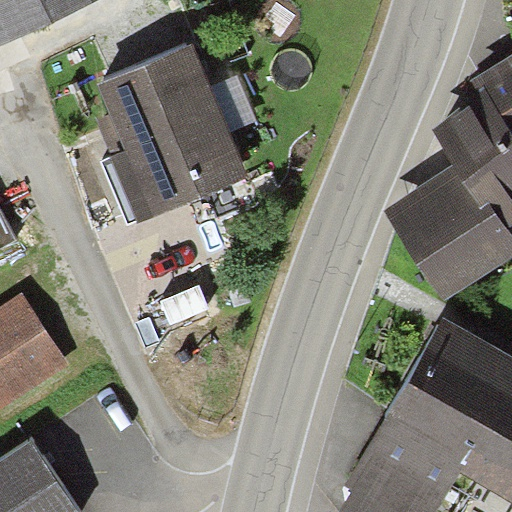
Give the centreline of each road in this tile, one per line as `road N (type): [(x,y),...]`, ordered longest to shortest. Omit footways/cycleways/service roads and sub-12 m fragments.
road 1 (tertiary): [(425,0),(309,299),(256,511)]
road 2 (unknown): [(256,508),(132,423),(0,71)]
